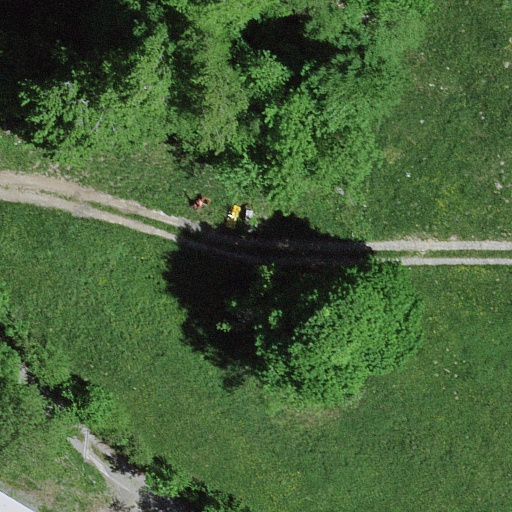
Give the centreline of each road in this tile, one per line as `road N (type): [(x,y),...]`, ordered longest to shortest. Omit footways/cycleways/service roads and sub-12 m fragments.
road 1 (track): [(0,185),(217,244),(511,252)]
road 2 (track): [(169,511),(0,359)]
